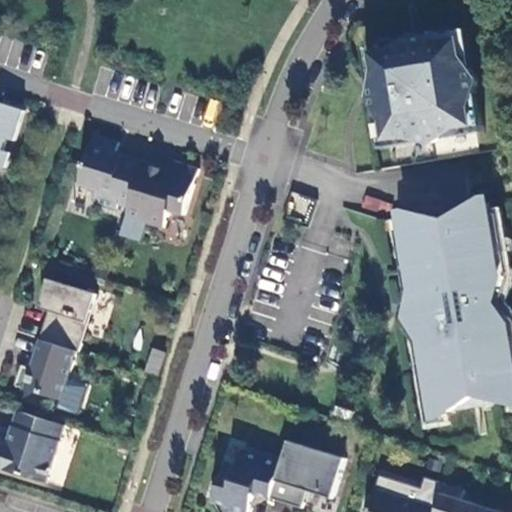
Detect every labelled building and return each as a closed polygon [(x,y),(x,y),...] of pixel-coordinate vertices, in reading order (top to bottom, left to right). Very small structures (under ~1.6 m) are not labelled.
[(465,58),(462,40),(445,43),(418,35),(394,51),(377,54),(380,72),(376,84),(381,83),(383,96),(372,98),(388,122),(391,140),(408,137),(435,144),(459,128),(476,126),(474,108),(481,81),(465,58)] [(376,84),(372,98),(383,96),(381,83),(376,84)] [(0,167),(7,170),(13,153),(5,151),(10,139),(16,141),(26,111),(2,103),(0,110),(0,167)] [(120,204),(132,208),(146,163),(117,154),(121,143),(97,135),(81,185),(99,190),(96,202),(119,210),(120,204)] [(132,208),(130,213),(129,216),(166,228),(172,210),(186,215),(201,169),(178,162),(177,163),(182,165),(181,169),(175,172),(146,163),(132,208)] [(362,210),(390,211),(390,198),(363,198),(362,210)] [(503,279),(490,203),(472,206),(459,214),(437,218),(421,214),(403,217),(420,315),(409,318),(424,342),(436,414),(511,401),(511,333),(510,325),(496,304),(503,279)] [(82,352),(100,295),(52,280),(43,308),(52,311),(43,340),(79,351),(82,352)] [(79,351),(43,340),(34,368),(24,365),(18,386),(63,400),(79,351)] [(162,377),(169,353),(155,348),(147,373),(162,377)] [(0,467),(49,483),(67,426),(21,411),(12,440),(10,446),(2,443),(0,443),(0,442),(0,467)] [(10,446),(12,440),(3,437),(2,443),(10,446)] [(285,463),(274,499),(305,509),(311,491),(336,499),(348,459),(292,441),(285,463)] [(230,481),(223,478),(215,501),(234,507),(232,511),(252,511),(253,509),(258,494),(274,499),(285,463),(246,451),(241,467),(235,465),(230,481)] [(448,485),(441,506),(439,511),(502,511),(463,500),(467,491),(448,485)] [(401,499),(378,492),(371,511),(439,511),(441,506),(423,500),(422,503),(405,497),(401,499)] [(274,499),(258,494),(253,509),(274,499)] [(232,511),(234,507),(215,501),(221,511),(232,511)]
